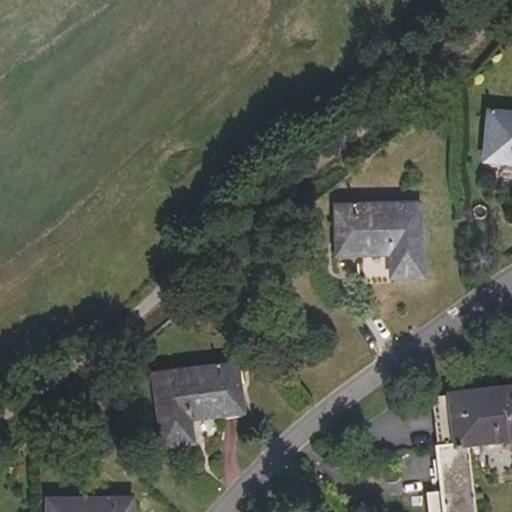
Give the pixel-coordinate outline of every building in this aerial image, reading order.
[(511,114),(490,112),(485,160),(511,162),(511,114)] [(419,206),(352,207),(353,215),(337,216),(338,255),(391,254),(392,278),(421,277),(419,206)] [(337,208),(337,216),(353,215),(352,207),(337,208)] [(223,375),(239,373),(238,365),(222,367),(223,375)] [(223,375),(222,367),(156,376),(165,447),(194,443),(191,419),(244,413),(239,373),(223,375)] [(475,511),(469,444),(511,439),(511,388),(432,398),(443,494),(424,496),(425,511),(475,511)] [(117,509),(117,501),(51,501),(51,511),(133,511),(133,510),(117,509)] [(117,509),(133,510),(134,502),(117,501),(117,509)]
